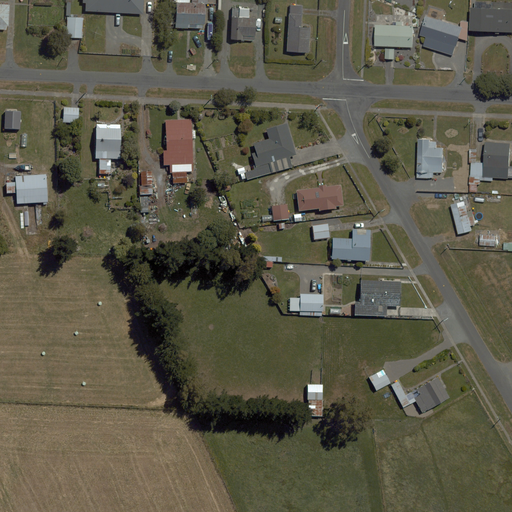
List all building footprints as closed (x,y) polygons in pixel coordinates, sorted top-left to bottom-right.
[(83,2),(83,11),(142,14),(142,0),(80,0),(81,2),(83,2)] [(205,28),(204,0),(168,0),(169,2),(174,2),(174,28),(205,28)] [(0,28),(8,29),(8,4),(0,3),(0,28)] [(301,4),(288,3),(286,51),(310,52),(312,25),(300,25),(301,4)] [(254,41),(257,7),(230,5),(227,39),(254,41)] [(511,31),(511,6),(470,6),(470,24),(470,30),(511,31)] [(83,16),(65,16),(65,39),(83,38),(83,16)] [(458,25),(427,16),(421,35),(425,36),(422,47),(454,57),(460,37),(465,38),(470,24),(459,21),(458,25)] [(413,49),(414,26),(375,25),(375,48),(413,49)] [(78,108),(62,107),(62,123),(78,123),(78,108)] [(185,173),(192,173),(191,164),(195,164),(194,139),(196,139),(195,130),(191,131),(190,119),(164,120),(166,150),(161,150),(162,165),(171,165),(173,184),(186,183),(185,173)] [(296,154),(287,124),(269,129),(271,138),(250,145),(253,155),(250,156),(255,170),(244,174),(247,182),(287,170),(283,158),(296,154)] [(118,128),(94,129),(95,159),(97,159),(97,175),(110,175),(110,160),(119,160),(118,128)] [(426,178),(434,178),(434,172),(442,172),(442,147),(437,147),(437,141),(431,141),(431,137),(418,137),(417,178),(426,178)] [(508,178),(510,143),(485,141),(484,163),(472,162),(471,176),(508,178)] [(46,175),(15,176),(16,204),(47,203),(46,175)] [(341,207),(339,185),(294,189),(297,211),(341,207)] [(139,197),(139,212),(150,212),(150,199),(153,199),(153,188),(137,189),(137,197),(139,197)] [(464,202),(451,205),(458,233),(471,230),(470,226),(476,224),(472,209),(467,210),(464,202)] [(288,222),(286,205),(272,207),(274,223),(288,222)] [(201,220),(187,219),(187,229),(200,229),(201,220)] [(327,239),(326,225),(311,226),(313,240),(327,239)] [(329,259),(367,261),(369,232),(350,230),(350,240),(330,239),(329,259)] [(495,234),(480,233),(479,246),(494,247),(495,234)] [(397,307),(397,283),(358,283),(358,302),(354,302),(354,317),(384,317),(384,307),(397,307)] [(298,295),(298,305),(287,305),(287,317),(298,317),(325,317),(325,295),(298,295)] [(387,382),(380,370),(367,378),(374,390),(387,382)] [(420,413),(449,398),(439,378),(404,396),(397,383),(390,387),(402,409),(415,402),(420,413)] [(320,385),(305,385),(306,404),(298,404),(298,418),(322,417),(320,385)]
